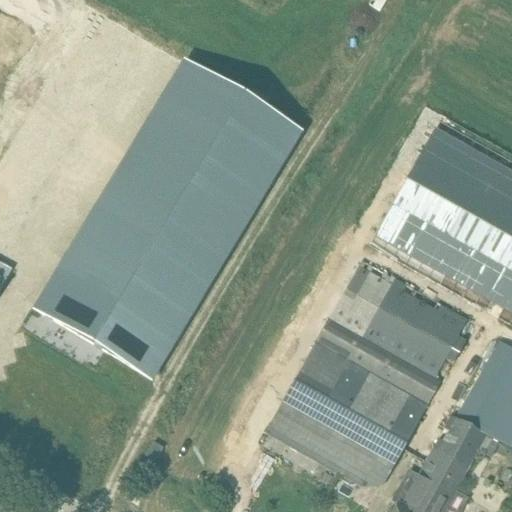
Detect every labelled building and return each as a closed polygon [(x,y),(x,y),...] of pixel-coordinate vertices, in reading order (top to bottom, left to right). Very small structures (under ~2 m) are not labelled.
[(488,0),(378,0),(299,150),(386,195),(488,0)] [(511,46),(464,138),(511,162),(511,46)] [(177,70),(31,311),(137,375),(280,132),(177,70)] [(511,174),(434,130),(373,237),(489,303),(508,314),(511,315),(511,174)] [(175,401),(248,436),(360,199),(287,165),(175,401)] [(361,263),(266,432),(313,457),(315,453),(349,471),(359,452),(368,457),(375,461),(392,470),(440,383),(436,381),(447,362),(454,366),(467,342),(460,338),(469,323),(361,263)] [(0,288),(4,282),(3,282),(3,281),(8,271),(0,266),(0,288)] [(393,511),(419,511),(438,479),(456,489),(477,452),(484,439),(498,447),(511,454),(511,352),(496,343),(454,420),(450,418),(401,506),(398,504),(393,511)] [(461,511),(469,500),(454,493),(456,489),(438,479),(419,511),(461,511)]
